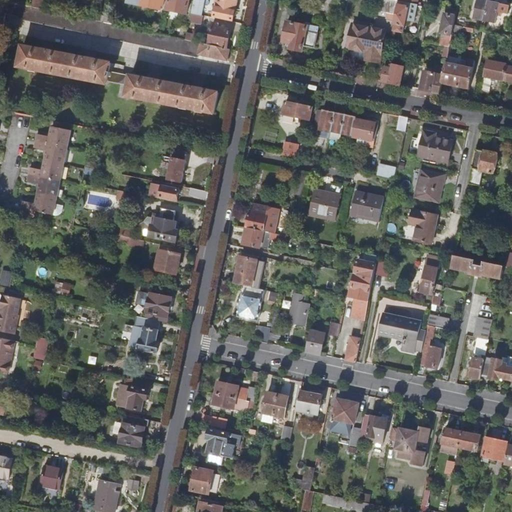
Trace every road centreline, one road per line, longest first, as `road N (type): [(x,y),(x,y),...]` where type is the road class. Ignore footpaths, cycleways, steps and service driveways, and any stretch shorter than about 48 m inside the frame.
road 1 (residential): [(191,345),(511,414)]
road 2 (residential): [(191,345),(248,68)]
road 3 (residential): [(248,68),(511,124)]
road 4 (unclassified): [(0,435),(165,467)]
road 5 (residential): [(165,467),(191,345)]
